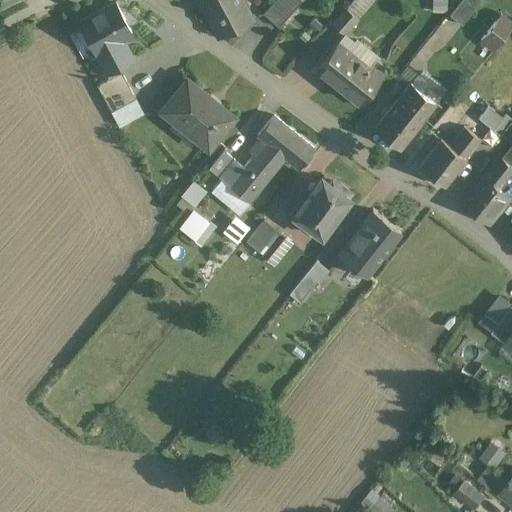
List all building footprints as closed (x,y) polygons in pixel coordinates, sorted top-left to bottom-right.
[(253,18),(243,0),(197,0),(218,38),(253,18)] [(282,0),(274,0),(263,13),(278,27),(293,10),(282,0)] [(302,0),(301,0),(282,0),(293,10),(302,0)] [(459,0),(448,15),(461,25),(480,0),(459,0)] [(115,2),(79,22),(106,73),(109,78),(121,72),(118,67),(132,59),(121,38),(131,33),(115,2)] [(346,9),(332,24),(343,34),(357,19),(346,9)] [(511,22),(499,12),(479,39),(493,50),(511,26),(511,22)] [(360,41),(350,53),(337,42),(316,69),(345,92),(344,94),(359,106),(387,71),(373,60),(377,54),(360,41)] [(411,81),(434,101),(445,88),(422,68),(411,81)] [(109,78),(97,85),(104,99),(128,85),(121,72),(109,78)] [(185,130),(210,98),(187,79),(161,111),(185,130)] [(411,84),(375,129),(400,149),(421,123),(420,122),(435,104),(411,84)] [(128,85),(104,99),(111,112),(135,99),(128,85)] [(208,149),(234,117),(210,98),(185,130),(208,149)] [(135,99),(111,112),(119,127),(143,114),(135,99)] [(502,119),(487,107),(478,119),(500,136),(511,120),(505,115),(502,119)] [(244,166),(229,185),(250,202),(286,157),(298,167),(314,147),(274,115),(258,135),(265,140),(244,166)] [(448,145),(440,139),(418,165),(444,187),(466,160),(465,159),(480,140),(464,127),(448,145)] [(511,143),(502,157),(511,164),(511,143)] [(225,151),(210,170),(219,177),(234,159),(225,151)] [(511,164),(502,157),(487,175),(485,174),(463,202),(491,224),(511,196),(511,195),(511,194),(511,164)] [(234,159),(219,177),(229,185),(244,166),(234,159)] [(322,177),(293,215),(322,236),(350,198),(349,197),(352,192),(338,182),(335,187),(322,177)] [(194,209),(182,224),(190,230),(202,215),(194,209)] [(373,210),(338,254),(365,276),(401,231),(373,210)] [(222,230),(237,241),(249,225),(235,214),(222,230)] [(264,220),(247,241),(264,254),(281,233),(264,220)] [(281,233),(264,254),(274,262),(291,241),(281,233)] [(317,260),(307,272),(317,281),(317,282),(318,283),(329,269),(317,260)] [(307,272),(289,294),(300,303),(317,282),(317,281),(307,272)] [(511,304),(492,331),(505,342),(508,339),(507,338),(511,330),(511,304)] [(504,454),(491,445),(481,457),(494,467),(504,454)] [(507,483),(492,471),(483,482),(499,495),(500,492),(507,483)] [(511,476),(507,483),(500,492),(511,501),(511,476)] [(485,495),(465,480),(455,492),(462,497),(476,507),(485,495)] [(462,497),(456,492),(449,501),(455,506),(462,497)]
